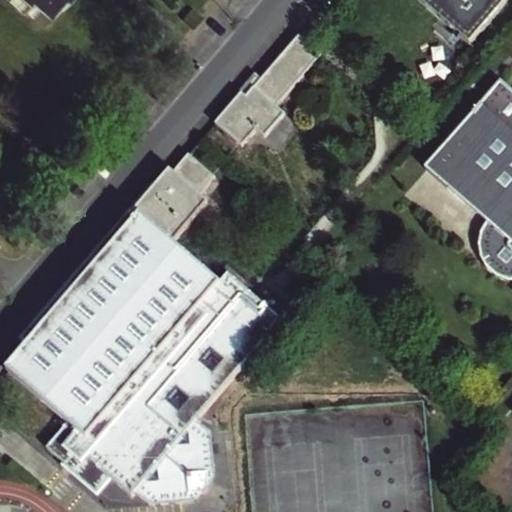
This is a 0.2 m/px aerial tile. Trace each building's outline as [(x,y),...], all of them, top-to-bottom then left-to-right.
[(68,0),(12,0),(45,28),(68,0)] [(416,0),(417,0),(469,45),(507,0),(416,0)] [(224,148),(302,57),(292,48),(239,109),(235,105),(209,135),(224,148)] [(312,65),(302,57),(224,148),(232,155),(246,139),(253,145),(272,122),(267,118),(312,65)] [(511,92),(498,81),(424,171),(486,224),(478,235),(475,250),(482,264),(494,276),(509,280),(511,280),(511,92)] [(164,217),(202,173),(187,161),(164,188),(160,184),(146,201),(164,217)] [(210,180),(202,173),(164,217),(180,230),(203,204),(195,198),(210,180)] [(164,217),(146,201),(123,228),(24,343),(28,346),(5,373),(20,386),(88,307),(164,217)] [(88,307),(20,386),(62,423),(41,448),(71,474),(75,470),(123,511),(134,498),(146,508),(182,506),(189,499),(199,499),(206,491),(205,480),(210,474),(208,436),(196,426),(275,335),(168,243),(180,230),(164,217),(88,307)] [(68,478),(71,474),(41,448),(38,452),(68,478)]
